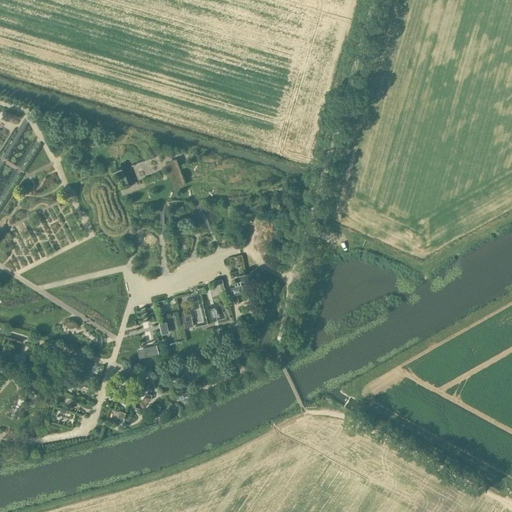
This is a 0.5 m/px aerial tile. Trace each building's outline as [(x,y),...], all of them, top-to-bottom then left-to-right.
[(178,158),(167,160),(173,187),(184,184),(178,158)] [(235,276),(237,286),(232,287),(233,293),(246,290),(243,275),(235,276)] [(214,281),(216,289),(224,287),(222,279),(214,281)] [(185,329),(193,329),(191,309),(187,309),(186,294),(175,295),(176,307),(183,306),(185,329)] [(210,309),(213,320),(224,317),(221,306),(210,309)] [(161,334),(169,333),(168,321),(160,322),(161,334)]
